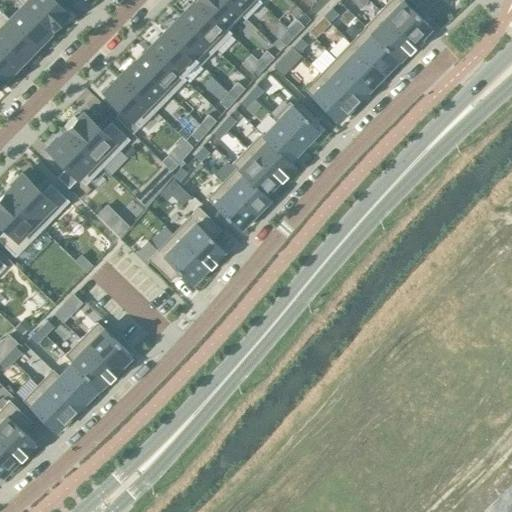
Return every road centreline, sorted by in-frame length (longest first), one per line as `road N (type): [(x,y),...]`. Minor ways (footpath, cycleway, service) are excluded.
road 1 (residential): [(479,83),(440,59),(348,150),(178,349),(4,511)]
road 2 (secondary): [(94,511),(447,128)]
road 3 (residential): [(0,139),(134,0)]
